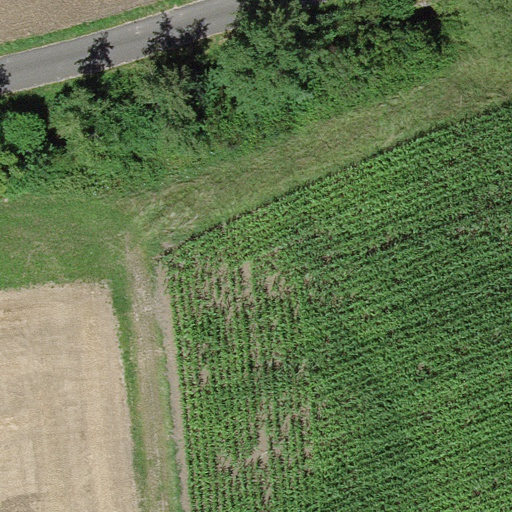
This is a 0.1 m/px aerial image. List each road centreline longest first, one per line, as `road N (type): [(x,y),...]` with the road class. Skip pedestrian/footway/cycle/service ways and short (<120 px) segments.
road 1 (unclassified): [(0,65),(259,0)]
road 2 (track): [(131,280),(154,511)]
